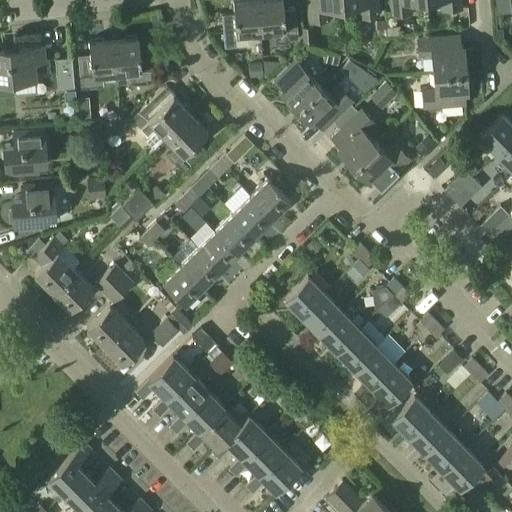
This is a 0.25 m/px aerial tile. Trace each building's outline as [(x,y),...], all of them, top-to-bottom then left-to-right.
[(233,0),(235,13),(224,14),(227,45),(248,43),(247,33),(262,32),(258,0),(233,0)] [(295,7),(284,8),(283,0),(258,0),(262,32),(274,31),(275,42),(297,40),(295,7)] [(343,5),(342,0),(308,0),(310,21),(329,18),(328,7),(343,5)] [(342,0),(343,5),(359,4),(360,17),(379,14),(377,0),(342,0)] [(391,0),(392,14),(412,12),(411,0),(391,0)] [(442,0),(443,9),(462,8),(461,0),(442,0)] [(312,25),(301,26),(302,43),(313,42),(312,25)] [(433,57),(434,71),(466,68),(464,44),(462,44),(461,34),(419,37),(421,57),(433,57)] [(116,83),(155,80),(152,48),(140,49),(139,36),(113,37),(115,72),(116,83)] [(115,72),(113,37),(87,39),(88,53),(77,54),(79,86),(102,84),(102,73),(115,72)] [(32,60),(43,59),(41,43),(0,47),(0,79),(33,77),(32,60)] [(73,86),(71,56),(55,58),(58,87),(73,86)] [(278,86),(297,105),(320,83),(296,59),(274,78),(280,84),(278,86)] [(466,68),(434,71),(435,86),(423,87),(425,107),(466,104),(465,92),(468,92),(466,68)] [(389,80),(373,94),(382,105),(398,92),(389,80)] [(320,83),(297,105),(314,123),(317,121),(323,128),(353,100),(339,86),(330,93),(320,83)] [(165,136),(191,112),(175,96),(176,94),(167,85),(133,118),(147,133),(145,139),(154,148),(165,136)] [(338,147),(354,164),(376,142),(366,131),(375,123),(361,109),(332,137),(339,145),(338,147)] [(191,112),(165,136),(174,146),(166,154),(182,170),(205,149),(198,140),(208,130),(191,112)] [(497,152),(511,138),(511,122),(502,112),(479,134),(497,152)] [(36,154),(45,153),(43,128),(13,131),(14,143),(3,144),(5,171),(38,168),(36,154)] [(511,138),(497,152),(511,167),(511,138)] [(376,142),(354,164),(371,182),(373,180),(380,187),(410,158),(396,144),(387,153),(376,142)] [(225,152),(216,161),(225,169),(234,161),(225,152)] [(225,169),(216,161),(208,169),(216,178),(225,169)] [(473,176),(465,168),(444,189),(452,197),(473,176)] [(103,175),(86,177),(88,196),(105,195),(103,175)] [(273,217),(290,199),(267,176),(249,193),(273,217)] [(473,176),(452,197),(460,205),(481,185),(473,176)] [(46,222),(46,218),(54,217),(54,207),(52,182),(22,185),(23,197),(12,198),(13,211),(9,212),(10,222),(14,222),(14,225),(18,224),(18,229),(32,228),(32,223),(46,222)] [(190,185),(182,194),(191,203),(199,194),(190,185)] [(139,187),(121,204),(135,218),(152,201),(139,187)] [(249,193),(232,211),(255,234),(273,217),(249,193)] [(191,203),(182,194),(173,202),(182,211),(191,203)] [(508,212),(500,204),(479,225),(487,233),(508,212)] [(215,228),(238,251),(255,234),(232,211),(215,228)] [(511,216),(508,212),(487,233),(495,241),(511,224),(511,216)] [(156,238),(164,229),(156,220),(147,229),(156,238)] [(215,228),(197,245),(221,269),(238,251),(215,228)] [(156,238),(147,229),(139,237),(147,246),(156,238)] [(35,272),(52,290),(76,268),(58,249),(63,245),(53,235),(30,256),(41,266),(35,272)] [(351,250),(359,258),(368,249),(360,241),(351,250)] [(180,263),(203,286),(221,269),(197,245),(180,263)] [(359,258),(368,266),(376,258),(368,249),(359,258)] [(93,283),(103,293),(125,272),(115,261),(93,283)] [(203,286),(180,263),(162,280),(186,304),(203,286)] [(76,268),(52,290),(70,308),(93,286),(76,268)] [(103,293),(112,302),(134,281),(125,272),(103,293)] [(284,296),(302,314),(325,291),(308,274),(284,296)] [(393,293),(401,284),(394,276),(385,285),(371,288),(375,311),(393,293)] [(410,293),(401,284),(393,293),(401,302),(410,293)] [(302,314),(319,331),(342,308),(325,291),(302,314)] [(105,344),(111,337),(127,322),(110,304),(87,326),(105,344)] [(162,345),(179,329),(183,333),(192,323),(176,307),(167,315),(149,332),(162,345)] [(319,331),(336,349),(359,326),(342,308),(319,331)] [(435,319),(428,311),(418,321),(426,328),(435,319)] [(426,328),(434,338),(444,328),(435,319),(426,328)] [(127,322),(111,337),(105,344),(122,362),(145,339),(127,322)] [(336,349),(353,366),(376,343),(359,326),(336,349)] [(212,337),(211,336),(202,345),(209,352),(218,343),(214,339),(212,337)] [(353,366),(370,383),(393,360),(376,343),(353,366)] [(447,372),(462,357),(453,349),(438,363),(447,372)] [(220,372),(232,361),(222,351),(210,362),(220,372)] [(165,395),(191,371),(173,353),(137,389),(143,396),(155,385),(165,395)] [(463,365),(470,372),(479,364),(472,356),(463,365)] [(393,360),(370,383),(387,401),(411,378),(393,360)] [(488,373),(479,364),(470,372),(479,381),(488,373)] [(191,371),(165,395),(154,407),(160,413),(172,402),(182,412),(207,388),(191,371)] [(207,388),(182,412),(170,424),(177,431),(189,419),(199,430),(224,405),(207,388)] [(511,397),(506,391),(497,400),(504,407),(511,399),(511,397)] [(390,416),(407,434),(431,411),(413,393),(390,416)] [(194,448),(206,436),(215,446),(240,422),(224,405),(199,430),(187,441),(194,448)] [(407,434),(424,451),(448,428),(431,411),(407,434)] [(240,422),(215,446),(212,449),(219,456),(231,444),(241,454),(265,431),(249,414),(241,422),(240,422)] [(424,451),(441,469),(465,446),(448,428),(424,451)] [(257,471),(281,447),(265,431),(241,454),(229,466),(235,473),(248,461),(257,471)] [(49,476),(64,491),(84,470),(76,462),(90,448),(84,442),(49,476)] [(465,446),(441,469),(459,487),(482,464),(465,446)] [(281,447),(257,471),(245,482),(252,490),(264,478),(276,489),(300,466),(281,447)] [(503,467),(511,459),(505,453),(497,461),(503,467)] [(84,470),(64,491),(80,507),(114,472),(108,466),(94,480),(84,470)] [(121,479),(114,472),(80,507),(84,511),(105,511),(115,502),(106,493),(121,479)] [(486,472),(476,481),(483,488),(492,479),(486,472)] [(358,511),(392,511),(372,491),(361,501),(342,480),(334,487),(358,511)] [(473,497),(483,488),(476,481),(467,490),(473,497)] [(358,511),(334,487),(326,495),(341,511),(358,511)] [(105,511),(135,511),(145,503),(138,496),(124,511),(115,502),(105,511)] [(31,511),(43,511),(46,509),(39,502),(30,511),(31,511)] [(145,503),(135,511),(148,511),(151,509),(145,503)]
